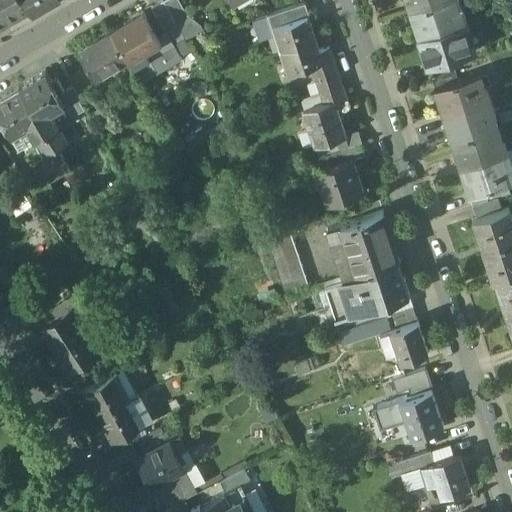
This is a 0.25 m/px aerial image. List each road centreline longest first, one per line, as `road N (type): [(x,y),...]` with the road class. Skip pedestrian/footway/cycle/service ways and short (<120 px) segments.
road 1 (residential): [(349,0),(511,496)]
road 2 (residential): [(117,511),(0,335)]
